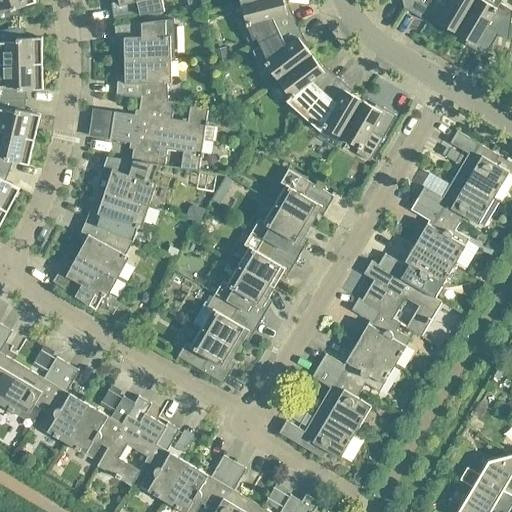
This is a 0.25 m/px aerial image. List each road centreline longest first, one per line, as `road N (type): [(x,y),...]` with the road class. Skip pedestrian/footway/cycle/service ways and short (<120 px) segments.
road 1 (residential): [(251,417),(445,85)]
road 2 (residential): [(4,273),(48,197),(62,136),(70,93),(62,0)]
road 3 (residential): [(4,273),(251,417)]
road 4 (residential): [(251,417),(258,438),(355,498)]
road 5 (residential): [(445,85),(380,44),(344,0)]
